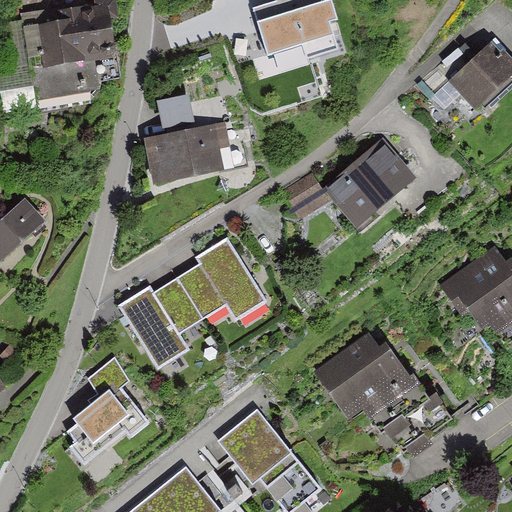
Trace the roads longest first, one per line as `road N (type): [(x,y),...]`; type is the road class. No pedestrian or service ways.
road 1 (residential): [(92,284),(118,282),(336,144),(365,119),(456,0)]
road 2 (residential): [(144,0),(141,53),(92,284)]
road 3 (residential): [(92,284),(68,368),(0,506)]
